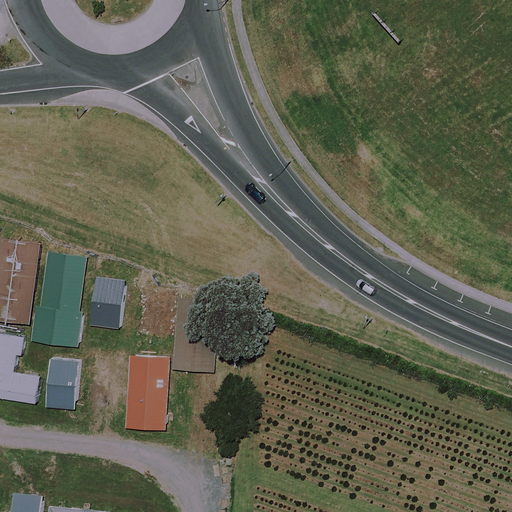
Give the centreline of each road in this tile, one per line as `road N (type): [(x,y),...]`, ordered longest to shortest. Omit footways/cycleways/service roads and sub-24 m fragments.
road 1 (tertiary): [(279,201),(355,267),(438,314),(511,341)]
road 2 (tertiary): [(200,15),(279,201)]
road 3 (tertiary): [(279,201),(137,68)]
road 4 (tertiary): [(113,71),(74,62),(43,37),(25,0)]
